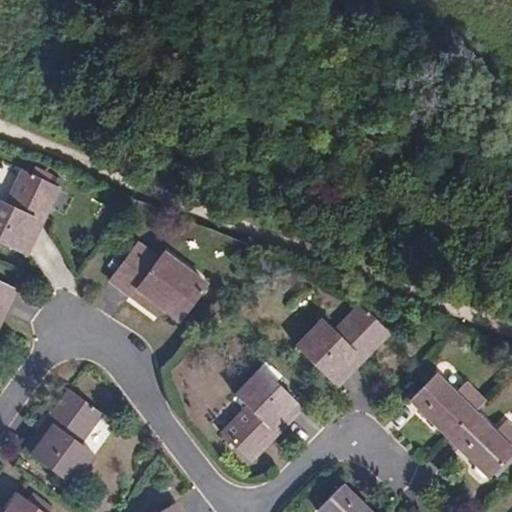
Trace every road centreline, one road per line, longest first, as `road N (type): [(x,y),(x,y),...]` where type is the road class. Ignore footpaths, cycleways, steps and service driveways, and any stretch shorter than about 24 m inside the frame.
road 1 (residential): [(0,409),(54,338),(77,333),(133,379),(156,424),(234,511)]
road 2 (residential): [(249,511),(323,446),(344,439),(365,441),(395,473)]
